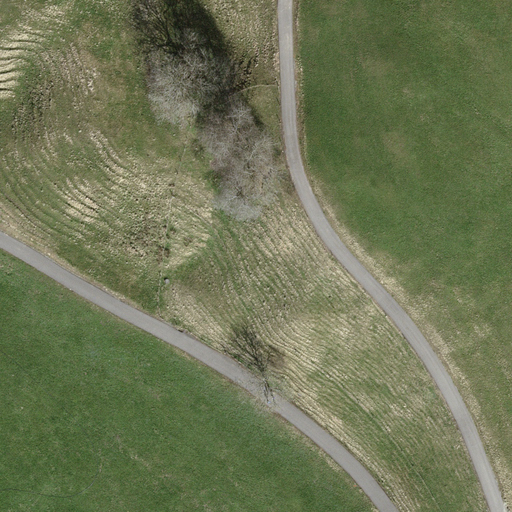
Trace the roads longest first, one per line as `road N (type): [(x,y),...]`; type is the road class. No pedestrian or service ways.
road 1 (track): [(498,511),(439,374),(311,207),(293,155),(286,0)]
road 2 (track): [(0,240),(179,339),(311,427),(387,511)]
